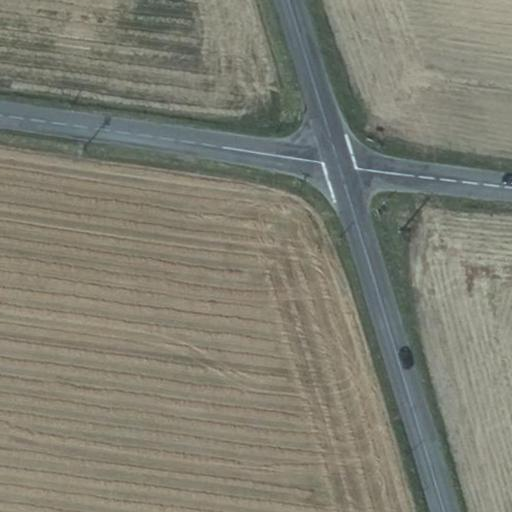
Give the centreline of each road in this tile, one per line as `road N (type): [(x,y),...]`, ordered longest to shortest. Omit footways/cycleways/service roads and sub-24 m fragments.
road 1 (tertiary): [(440,511),(334,157)]
road 2 (tertiary): [(334,157),(0,106)]
road 3 (tertiary): [(511,180),(334,157)]
road 4 (tertiary): [(334,157),(287,0)]
